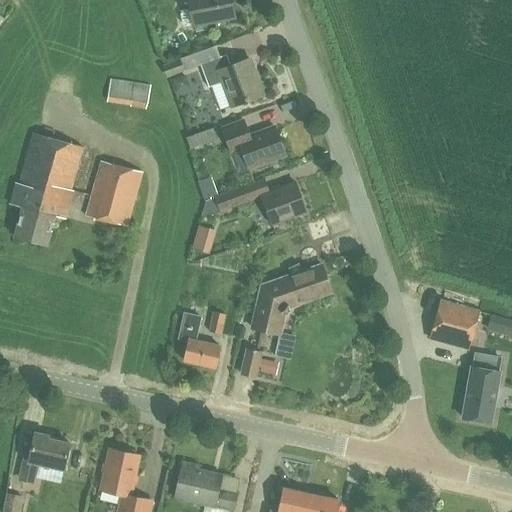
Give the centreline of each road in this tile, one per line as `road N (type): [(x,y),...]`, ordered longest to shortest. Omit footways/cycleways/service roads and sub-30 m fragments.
road 1 (residential): [(417,463),(416,411),(390,285),(287,0)]
road 2 (tertiary): [(417,463),(0,369)]
